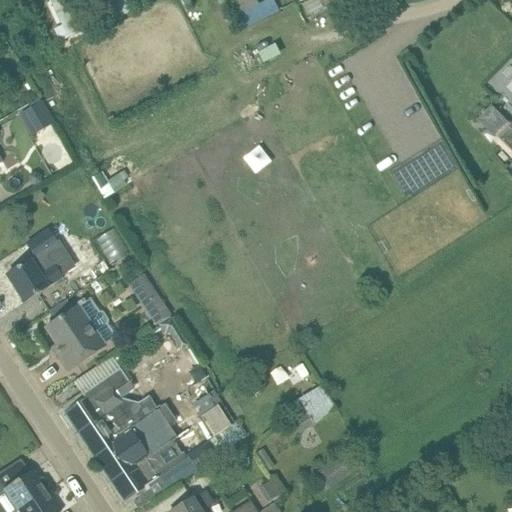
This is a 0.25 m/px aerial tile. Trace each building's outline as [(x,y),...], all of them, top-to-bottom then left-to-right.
[(245,30),(281,12),(274,0),(266,0),(259,3),(257,0),(234,0),(231,2),(245,30)] [(41,101),(30,108),(42,129),(53,123),(41,101)] [(483,114),(477,120),(511,154),(511,153),(511,126),(492,106),(486,111),(485,110),(482,113),(483,114)] [(92,176),(104,198),(114,193),(101,171),(92,176)] [(95,239),(111,263),(128,251),(112,227),(95,239)] [(23,303),(40,292),(47,287),(62,277),(54,265),(53,265),(47,255),(58,248),(47,231),(26,245),(34,258),(6,276),(23,303)] [(144,273),(128,283),(154,325),(170,316),(144,273)] [(89,298),(79,306),(45,328),(61,353),(57,356),(67,371),(105,346),(96,332),(107,324),(108,320),(102,312),(98,312),(89,298)] [(170,319),(158,327),(164,336),(169,333),(180,350),(186,345),(170,319)] [(172,487),(217,455),(245,437),(236,422),(206,440),(197,425),(191,429),(172,402),(157,411),(136,377),(127,382),(119,371),(83,395),(86,399),(65,413),(125,501),(163,475),(172,487)] [(161,402),(175,397),(169,383),(156,388),(161,402)] [(210,412),(217,407),(221,404),(213,392),(214,391),(208,383),(195,392),(201,399),(195,403),(204,416),(210,412)] [(300,434),(313,427),(306,414),(292,422),(300,434)] [(504,454),(511,466),(511,424),(495,435),(507,453),(504,454)] [(274,467),(262,450),(255,454),(267,472),(274,467)] [(314,475),(326,492),(363,467),(351,450),(314,475)] [(38,480),(32,471),(3,490),(0,485),(0,511),(16,511),(17,511),(46,492),(45,491),(47,486),(43,480),(38,480)] [(267,503),(279,495),(271,481),(258,490),(267,503)] [(201,511),(213,504),(205,491),(191,500),(183,505),(172,511),(201,511)] [(59,511),(46,492),(17,511),(59,511)] [(256,511),(249,501),(232,511),(256,511)] [(279,511),(273,503),(259,511),(279,511)]
